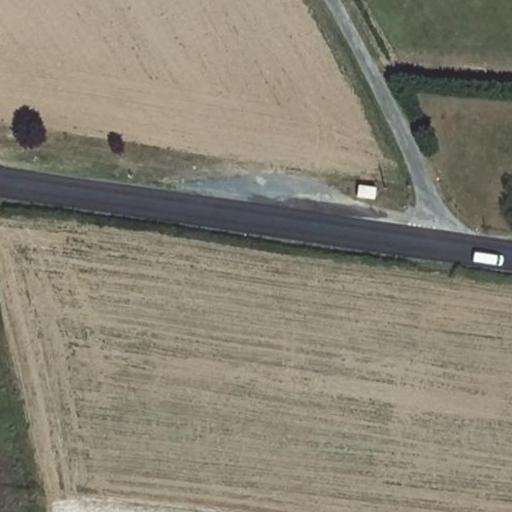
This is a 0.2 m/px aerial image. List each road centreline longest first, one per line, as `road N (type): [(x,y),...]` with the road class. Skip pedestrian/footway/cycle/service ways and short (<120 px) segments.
road 1 (secondary): [(447,244),(0,182)]
road 2 (unclassified): [(447,244),(324,0)]
